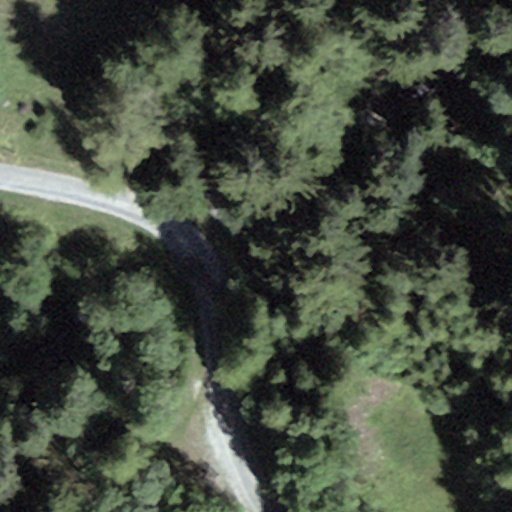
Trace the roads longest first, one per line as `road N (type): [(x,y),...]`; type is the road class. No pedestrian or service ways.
road 1 (track): [(206,268),(217,388),(229,439),(262,511)]
road 2 (track): [(0,175),(101,195),(163,221)]
